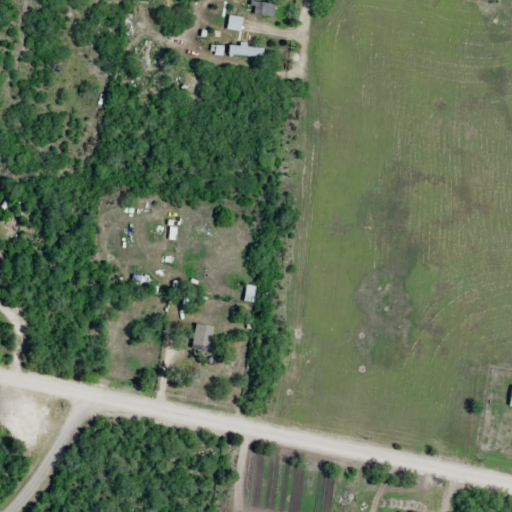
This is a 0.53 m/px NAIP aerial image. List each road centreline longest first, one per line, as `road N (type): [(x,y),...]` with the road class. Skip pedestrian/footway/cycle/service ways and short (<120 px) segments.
road 1 (residential): [(511,483),(87,392)]
road 2 (residential): [(8,511),(46,467),(87,392)]
road 3 (residential): [(322,0),(312,131)]
